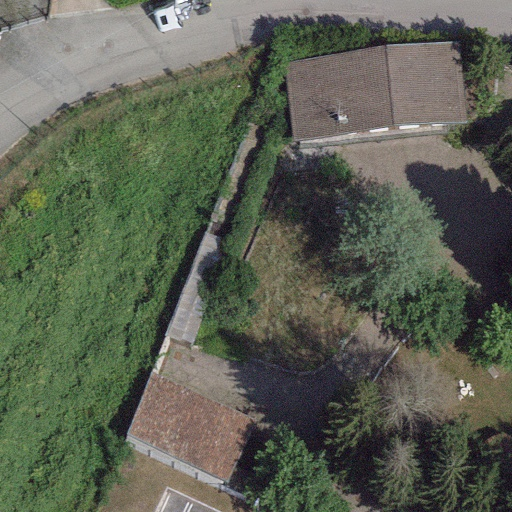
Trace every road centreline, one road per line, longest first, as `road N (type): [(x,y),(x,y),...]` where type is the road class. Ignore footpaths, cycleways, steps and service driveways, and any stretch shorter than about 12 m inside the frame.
road 1 (residential): [(0,128),(38,97),(151,50),(268,20)]
road 2 (residential): [(268,20),(511,14)]
